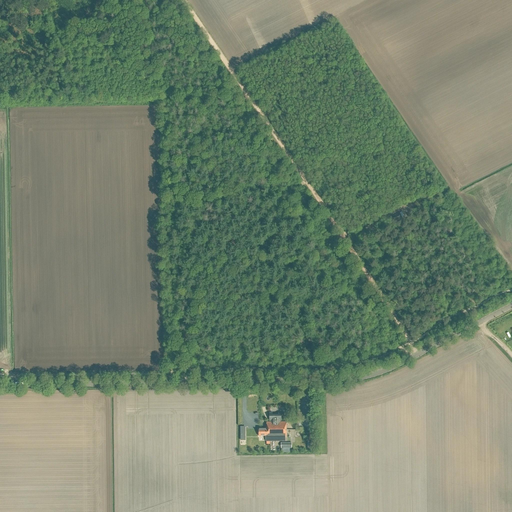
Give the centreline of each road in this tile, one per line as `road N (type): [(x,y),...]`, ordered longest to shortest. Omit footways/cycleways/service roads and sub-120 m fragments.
road 1 (tertiary): [(0,384),(362,377),(511,305)]
road 2 (track): [(410,342),(182,0)]
